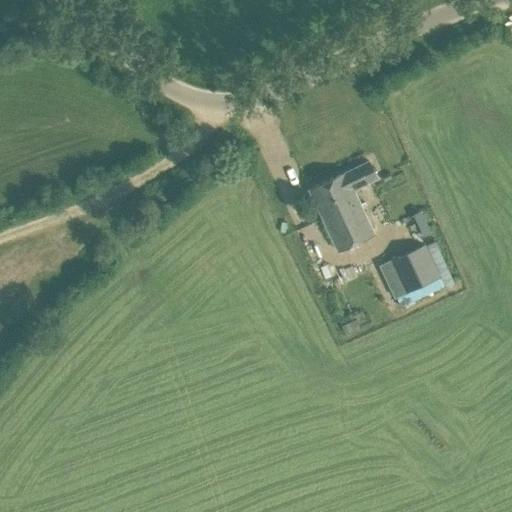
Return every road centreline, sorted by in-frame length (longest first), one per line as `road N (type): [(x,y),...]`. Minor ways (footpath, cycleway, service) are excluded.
road 1 (unclassified): [(496,0),(236,104),(182,88),(72,0)]
road 2 (track): [(0,230),(197,150),(235,129),(236,104)]
